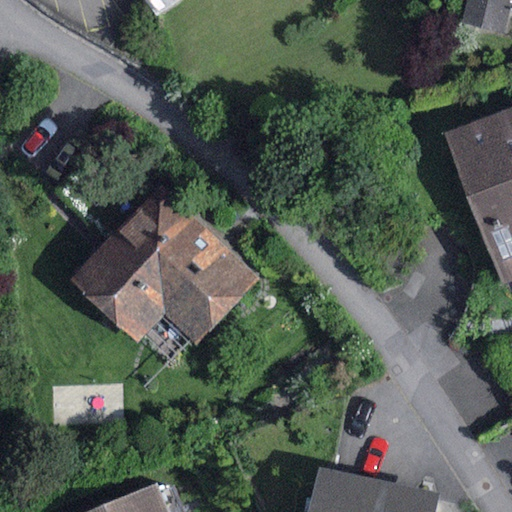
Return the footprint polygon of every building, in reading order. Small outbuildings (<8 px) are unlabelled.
[(190,0),(150,0),(164,19),(190,0)] [(511,0),(475,0),(472,17),(511,25),(511,0)] [(511,111),(452,134),(478,204),(508,284),(511,282),(511,111)] [(478,204),(452,134),(373,164),(399,233),(478,204)] [(60,198),(114,247),(159,200),(104,149),(60,198)] [(114,247),(81,280),(145,342),(169,318),(203,351),(268,284),(170,189),(159,200),(114,247)] [(446,493),(329,472),(321,511),(465,511),(461,506),(444,503),(446,493)] [(178,511),(168,487),(107,511),(178,511)]
